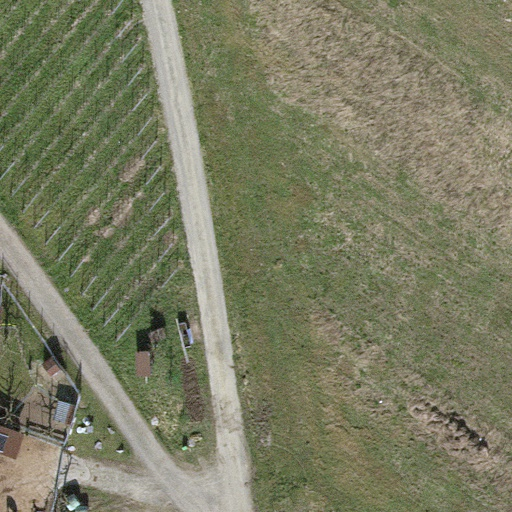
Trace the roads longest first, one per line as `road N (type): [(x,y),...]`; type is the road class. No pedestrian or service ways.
road 1 (unclassified): [(158,0),(210,258),(242,511)]
road 2 (track): [(198,511),(0,229)]
